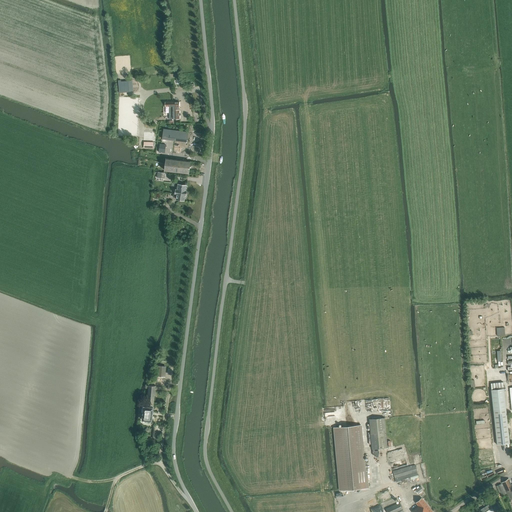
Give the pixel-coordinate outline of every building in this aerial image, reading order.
[(127,81),(118,82),(119,93),(129,92),(128,81),(127,81)] [(170,119),(180,119),(180,110),(179,110),(179,106),(180,106),(180,102),(165,102),(165,106),(169,106),(170,119)] [(143,131),(143,139),(150,139),(150,131),(153,131),(153,126),(144,126),(144,131),(143,131)] [(164,129),(162,139),(175,140),(175,137),(176,131),(164,129)] [(189,132),(176,131),(175,137),(188,139),(189,132)] [(166,145),(159,144),(158,154),(165,155),(166,145)] [(188,174),(190,162),(167,159),(166,171),(188,174)] [(186,191),(187,186),(178,184),(178,190),(176,190),(176,194),(185,195),(186,195),(187,191),(186,191)] [(151,378),(151,385),(156,386),(168,387),(169,380),(164,380),(165,366),(165,365),(158,364),(158,365),(157,379),(151,378)] [(151,385),(149,385),(147,407),(154,407),(156,386),(151,385)] [(504,389),(492,390),(491,390),(497,445),(510,444),(507,415),(504,389)] [(152,421),(154,407),(147,407),(144,406),(143,420),(146,420),(146,422),(151,423),(151,421),(152,421)] [(370,419),(372,449),(388,448),(385,418),(370,419)] [(482,461),(493,460),(490,437),(488,422),(484,422),(484,419),(475,421),(476,423),(474,424),(478,458),(482,458),(482,461)] [(362,425),(334,428),(340,491),(369,488),(368,471),(366,471),(362,425)] [(414,464),(420,462),(418,453),(412,454),(414,464)] [(418,476),(415,465),(393,471),(397,482),(418,476)] [(502,483),(504,487),(511,501),(511,500),(511,484),(510,479),(502,483)] [(379,505),(380,505),(397,497),(393,487),(374,495),(379,505)] [(418,506),(412,511),(432,511),(422,498),(415,503),(418,506)] [(482,511),(498,511),(502,510),(497,502),(491,506),(490,504),(481,510),(482,511)] [(403,511),(403,510),(399,511),(396,511),(403,509),(400,503),(386,509),(387,511),(403,511)]
